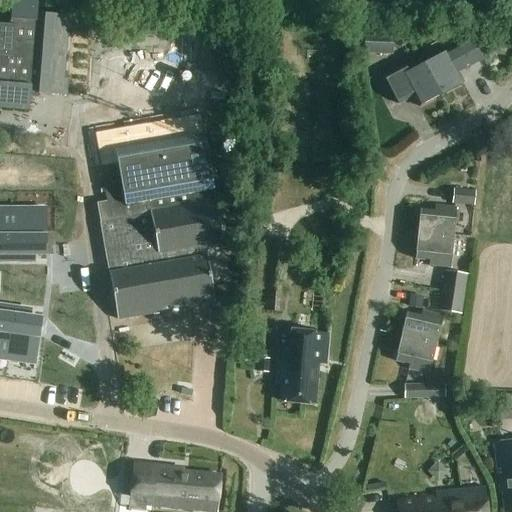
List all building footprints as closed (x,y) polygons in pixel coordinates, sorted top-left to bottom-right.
[(0,108),(28,111),(30,95),(65,98),(66,81),(62,81),(67,17),(35,14),(36,2),(13,0),(11,0),(9,27),(0,25),(0,108)] [(136,37),(137,19),(113,17),(111,35),(136,37)] [(364,33),(363,53),(392,55),(393,35),(364,33)] [(446,53),(424,65),(440,96),(463,84),(457,74),(482,61),(471,40),(453,49),(454,51),(447,55),(446,53)] [(418,108),(440,96),(424,65),(421,60),(384,79),(397,104),(412,96),(418,108)] [(107,101),(121,102),(121,70),(108,70),(107,101)] [(236,141),(237,128),(215,128),(215,140),(236,141)] [(213,191),(202,135),(114,152),(116,165),(99,169),(106,203),(94,205),(117,321),(214,302),(210,283),(227,280),(220,244),(223,244),(214,199),(213,199),(212,192),(213,191)] [(452,204),(474,207),(475,192),(453,189),(452,204)] [(417,235),(452,238),(455,208),(435,206),(434,211),(419,209),(417,235)] [(0,255),(18,256),(18,227),(6,227),(6,221),(0,221),(0,255)] [(18,227),(18,256),(45,256),(46,227),(33,227),(33,222),(18,221),(18,227)] [(452,238),(417,235),(415,260),(429,261),(429,266),(450,268),(452,238)] [(259,240),(255,290),(263,291),(262,312),(285,314),(289,242),(267,241),(259,240)] [(442,293),(465,296),(468,276),(445,273),(442,293)] [(465,296),(442,293),(439,312),(462,315),(465,296)] [(422,302),(409,300),(408,308),(421,310),(422,302)] [(0,351),(11,353),(17,314),(0,311),(0,351)] [(401,337),(435,345),(442,316),(421,311),(420,315),(406,312),(401,337)] [(11,353),(10,359),(26,362),(27,356),(41,358),(47,318),(17,314),(11,353)] [(326,334),(278,330),(274,374),(277,374),(276,385),(281,386),(280,402),(313,405),(317,365),(324,365),(326,334)] [(435,345),(401,337),(395,361),(409,365),(408,369),(428,374),(435,345)] [(258,359),(257,373),(268,374),(269,360),(258,359)] [(405,387),(405,400),(446,400),(446,385),(405,387)] [(511,511),(511,441),(493,444),(499,493),(501,493),(503,511),(511,511)] [(184,469),(134,464),(130,505),(202,511),(217,511),(221,477),(183,473),(184,469)] [(485,511),(483,489),(446,493),(446,495),(395,501),(396,511),(485,511)]
